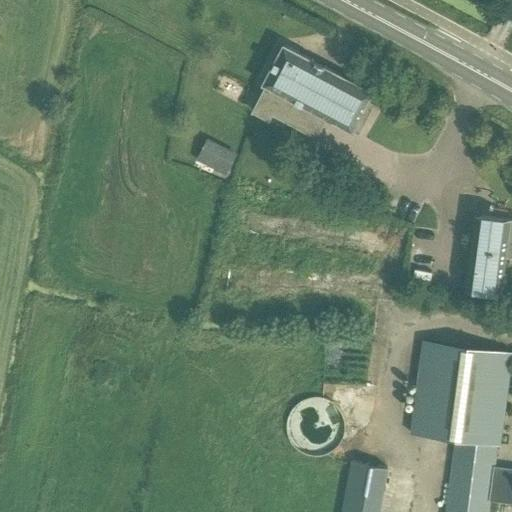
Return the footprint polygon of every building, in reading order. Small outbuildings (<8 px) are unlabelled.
[(316,136),(327,116),(359,133),(374,103),(368,100),(373,91),(283,43),(262,83),(266,84),(253,110),(270,120),(273,113),(316,136)] [(197,159),(226,175),(237,153),(208,138),(197,159)] [(475,214),(465,289),(501,294),(506,256),(511,218),(475,214)] [(423,340),(410,433),(454,439),(444,511),(489,511),(498,445),(501,445),(506,401),(511,352),(423,340)] [(287,427),(287,429),(288,432),(288,434),(289,437),(291,439),(292,441),(293,443),(295,445),(297,447),(299,449),(301,450),(304,451),(306,453),(308,453),(311,454),(314,454),(316,454),(319,454),(321,454),(324,453),(326,452),(329,451),(331,450),(333,449),(335,447),(337,445),(339,443),(340,441),(341,439),(342,436),(343,434),(344,432),(344,429),(345,426),(345,424),(344,421),(344,419),(343,416),(342,414),(341,411),(340,409),(339,407),(337,405),(335,403),(333,402),(331,400),(329,399),(326,398),(324,397),(321,396),(319,396),(316,396),(314,396),(311,396),(308,397),(306,398),(304,399),(301,400),(299,401),(297,403),(295,405),(293,407),(292,409),(291,411),(289,413),(288,416),(288,418),(287,421),(287,424),(287,427)] [(340,511),(379,511),(388,467),(351,460),(340,511)]
